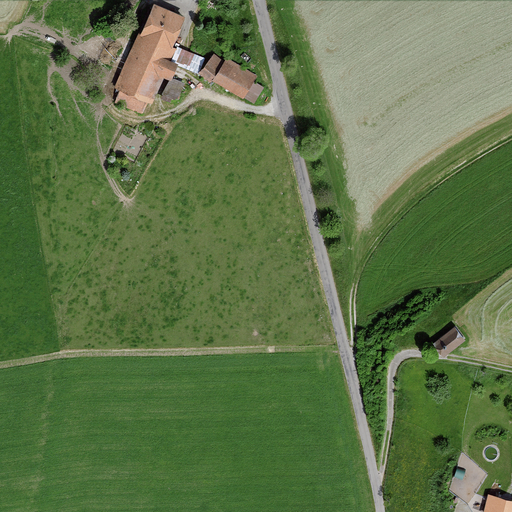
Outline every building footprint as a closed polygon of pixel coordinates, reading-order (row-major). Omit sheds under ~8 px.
[(177,65),(170,62),(176,49),(172,48),(185,18),(153,4),(140,34),(138,33),(113,89),(118,91),(114,102),(141,114),(146,103),(151,105),(163,78),(170,82),(177,65)] [(223,64),(213,55),(197,75),(207,83),(223,64)] [(226,59),(212,82),(242,100),(244,98),(254,103),(262,89),(253,83),(257,77),(226,59)] [(455,328),(434,346),(444,358),(465,340),(455,328)] [(481,444),(475,441),(472,447),(478,450),(481,444)] [(460,454),(449,491),(465,503),(487,475),(460,454)] [(511,511),(511,500),(505,499),(505,503),(487,499),(483,511),(511,511)]
